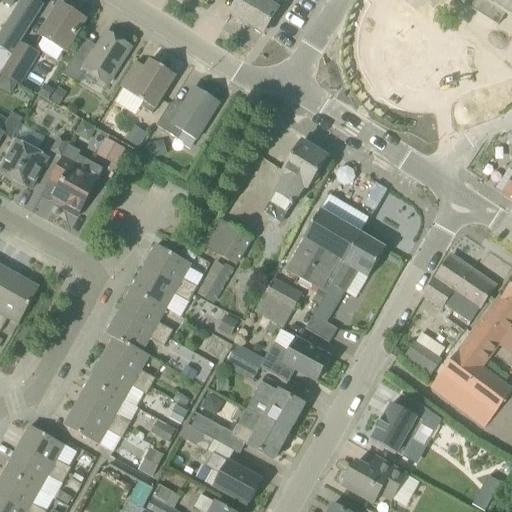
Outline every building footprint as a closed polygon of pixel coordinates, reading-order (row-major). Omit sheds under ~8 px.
[(21,41),(32,24),(43,6),(33,0),(24,0),(5,31),(21,41)] [(239,0),(232,14),(249,25),(248,26),(263,35),(265,35),(286,0),(239,0)] [(511,0),(477,0),(472,9),(499,26),(506,15),(511,18),(511,0)] [(41,37),(66,53),(86,21),(61,5),(41,37)] [(79,49),(64,76),(77,84),(78,83),(86,71),(95,77),(107,85),(108,85),(131,48),(107,33),(98,48),(93,57),(79,49)] [(21,44),(13,56),(2,75),(3,75),(18,84),(19,85),(38,54),(21,44)] [(0,73),(2,75),(13,56),(2,49),(0,51),(0,73)] [(136,63),(121,88),(144,103),(141,107),(153,115),(177,77),(151,61),(146,69),(136,63)] [(0,89),(11,96),(18,84),(3,75),(0,79),(0,89)] [(59,88),(51,101),(60,106),(68,94),(59,88)] [(182,132),(196,141),(220,105),(195,88),(180,111),(170,105),(156,126),(177,140),(182,132)] [(125,140),(139,149),(147,136),(134,127),(125,140)] [(62,159),(69,147),(70,144),(58,137),(50,152),(62,159)] [(106,140),(98,156),(117,166),(125,150),(106,140)] [(0,173),(31,191),(49,159),(17,141),(0,172),(0,173)] [(309,189),(328,159),(302,143),(284,173),(288,176),(271,204),(288,215),(305,187),(309,189)] [(69,147),(62,159),(51,179),(62,185),(54,198),(74,209),(72,214),(78,217),(98,181),(73,167),(81,153),(69,147)] [(351,213),(369,221),(384,187),(367,179),(351,213)] [(511,184),(503,198),(511,203),(511,184)] [(362,236),(347,227),(346,229),(342,226),(343,224),(321,211),(304,239),(305,240),(286,271),(321,292),(340,261),(345,264),(346,264),(362,236)] [(252,239),(230,227),(215,252),(236,265),(252,239)] [(345,264),(332,286),(346,293),(346,294),(359,272),(370,278),(378,264),(386,250),(373,242),(370,240),(364,237),(362,236),(346,264),(345,264)] [(157,246),(144,269),(193,296),(199,287),(184,279),(192,266),(157,246)] [(444,306),(453,312),(463,297),(458,294),(463,286),(473,272),(451,257),(424,297),(441,309),(444,306)] [(215,305),(235,270),(228,267),(227,268),(220,264),(217,263),(198,295),(215,305)] [(2,267),(0,270),(0,315),(21,278),(2,267)] [(132,291),(167,310),(175,295),(189,303),(192,298),(193,296),(144,269),(137,282),(132,291)] [(453,312),(470,324),(495,288),(473,272),(463,286),(458,294),(463,297),(453,312)] [(21,278),(0,315),(0,334),(8,320),(19,325),(40,289),(21,278)] [(275,280),(266,294),(293,311),(302,297),(275,280)] [(500,297),(459,351),(460,351),(482,368),(499,347),(511,356),(511,355),(511,287),(504,300),(500,297)] [(167,310),(132,291),(119,313),(169,341),(173,333),(159,325),(167,310)] [(258,307),(256,311),(258,313),(283,328),(290,315),(293,311),(266,294),(261,302),(258,307)] [(113,325),(107,336),(114,339),(148,359),(150,356),(143,352),(150,340),(165,348),(166,347),(169,341),(119,313),(113,325)] [(226,315),(219,330),(230,337),(238,321),(226,315)] [(314,316),(306,330),(330,344),(338,330),(314,316)] [(114,339),(102,361),(151,389),(156,380),(141,372),(148,359),(114,339)] [(264,362),(261,369),(289,384),(296,371),(317,382),(330,359),(297,341),(295,340),(288,352),(274,345),(264,362)] [(442,361),(424,349),(415,343),(402,362),(411,368),(429,379),(442,361)] [(460,351),(431,388),(443,397),(484,428),(485,429),(487,427),(511,393),(511,391),(494,378),(483,370),(482,369),(482,368),(460,351)] [(252,383),(260,369),(255,366),(249,363),(233,354),(225,367),(252,383)] [(253,356),(249,363),(255,366),(259,359),(253,356)] [(90,383),(124,402),(133,387),(147,395),(151,389),(102,361),(90,383)] [(182,374),(193,381),(197,374),(186,368),(182,374)] [(116,416),(124,402),(90,383),(78,404),(127,432),(131,425),(116,416)] [(254,397),(247,410),(254,414),(264,420),(289,433),(304,406),(280,393),(279,392),(278,393),(262,383),(254,397)] [(427,409),(394,390),(374,427),(380,430),(373,441),(396,453),(402,442),(407,445),(427,409)] [(178,393),(174,401),(186,408),(191,400),(178,393)] [(74,411),(65,426),(99,446),(108,431),(123,439),(127,432),(78,404),(74,411)] [(176,405),(168,419),(181,426),(189,412),(176,405)] [(247,410),(232,436),(248,445),(248,447),(274,460),(289,433),(264,420),(254,414),(247,410)] [(191,427),(215,440),(219,443),(226,432),(198,416),(191,427)] [(152,434),(169,443),(175,431),(158,422),(152,434)] [(188,426),(181,438),(208,453),(208,451),(215,440),(191,427),(188,426)] [(18,449),(68,477),(72,469),(57,461),(65,446),(31,427),(18,449)] [(63,485),(68,477),(18,449),(6,471),(41,490),(48,476),(63,485)] [(152,478),(164,457),(151,450),(139,471),(152,478)] [(262,481),(229,462),(214,454),(206,467),(213,471),(206,484),(220,491),(248,507),(262,481)] [(344,475),(341,480),(343,484),(344,485),(343,487),(361,497),(376,505),(380,496),(392,503),(408,473),(385,460),(377,475),(368,470),(356,463),(350,475),(348,474),(344,475)] [(45,511),(33,505),(41,490),(6,471),(0,481),(0,496),(27,511),(45,511)] [(77,471),(73,479),(82,484),(86,476),(77,471)] [(488,477),(472,505),(483,511),(485,511),(501,484),(488,477)] [(151,499),(145,510),(144,511),(145,511),(173,511),(180,498),(160,486),(152,500),(151,499)] [(72,498),(61,491),(57,498),(68,505),(72,498)] [(231,511),(216,503),(216,504),(201,495),(194,508),(200,511),(231,511)] [(27,511),(0,496),(0,511),(27,511)] [(129,500),(121,511),(145,511),(144,511),(145,510),(143,508),(129,500)]
